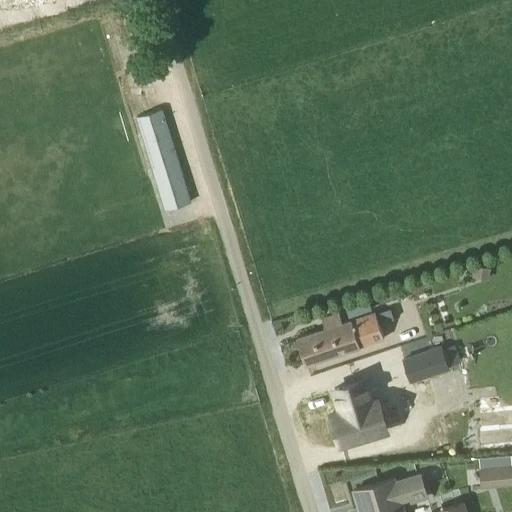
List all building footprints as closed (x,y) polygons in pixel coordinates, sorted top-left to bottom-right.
[(136,120),(165,212),(192,204),(163,112),(136,120)] [(489,268),(473,265),(470,277),(487,280),(489,268)] [(348,317),(370,310),(366,297),(344,305),(348,317)] [(296,337),(305,364),(382,337),(374,310),(341,321),(337,311),(320,317),(324,328),(296,337)] [(455,340),(399,354),(405,377),(460,363),(455,340)] [(330,426),(405,403),(394,369),(336,387),(338,394),(322,400),(330,426)] [(480,450),(511,446),(511,406),(476,409),(476,411),(467,412),(468,421),(477,421),(480,450)] [(479,487),(511,484),(511,464),(511,465),(510,454),(478,457),(478,467),(477,468),(479,487)] [(354,488),(360,511),(404,511),(402,501),(408,499),(408,503),(427,498),(419,471),(395,478),(394,476),(354,488)] [(430,510),(430,511),(466,511),(463,501),(430,510)]
